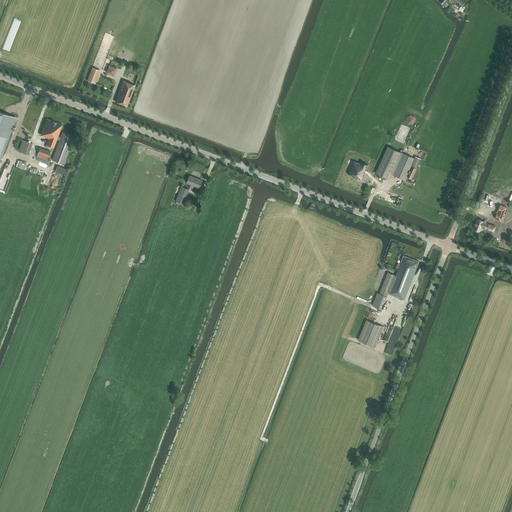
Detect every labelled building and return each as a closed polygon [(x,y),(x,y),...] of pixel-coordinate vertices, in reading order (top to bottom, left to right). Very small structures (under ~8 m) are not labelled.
[(102,67),(104,61),(96,59),(94,65),(102,67)] [(108,64),(106,73),(114,75),(116,66),(108,64)] [(101,70),(92,67),(87,80),(96,84),(101,70)] [(135,85),(123,81),(115,101),(127,106),(135,85)] [(101,92),(99,86),(93,89),(95,94),(101,92)] [(16,117),(0,111),(0,160),(0,161),(16,117)] [(406,116),(407,124),(415,123),(414,115),(406,116)] [(62,125),(46,119),(40,135),(45,137),(44,137),(48,139),(45,147),(53,150),(56,139),(59,140),(52,160),(64,165),(74,137),(62,132),(61,137),(58,136),(62,125)] [(18,151),(28,155),(32,143),(22,140),(18,151)] [(387,178),(389,173),(405,180),(407,176),(412,179),(421,159),(415,157),(415,158),(388,146),(376,173),(387,178)] [(49,156),(50,152),(39,148),(37,153),(38,153),(35,160),(48,164),(49,161),(46,161),(48,156),(49,156)] [(43,167),(20,161),(18,168),(42,174),(43,167)] [(353,161),(348,175),(362,180),(368,165),(361,162),(360,163),(353,161)] [(0,178),(0,186),(5,188),(10,171),(3,169),(0,178)] [(31,176),(28,185),(37,189),(40,180),(31,176)] [(186,183),(199,188),(202,180),(189,176),(186,183)] [(190,189),(182,186),(176,201),(184,205),(190,189)] [(500,205),(497,212),(495,218),(501,221),(503,214),(506,207),(500,205)] [(494,232),(496,226),(477,218),(473,229),(480,232),(482,228),(494,232)] [(387,296),(389,293),(389,294),(404,300),(410,285),(419,262),(404,256),(396,276),(388,272),(379,293),(377,293),(372,306),(382,309),(387,296)] [(383,327),(366,320),(358,340),(375,347),(383,327)] [(395,320),(388,347),(395,349),(403,323),(395,320)]
